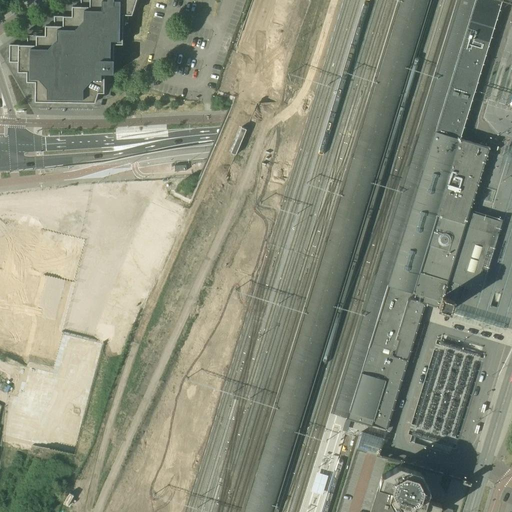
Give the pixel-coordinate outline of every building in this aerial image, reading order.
[(90,0),(90,6),(73,6),(73,16),(71,17),(68,12),(61,18),(64,22),(64,24),(63,25),(46,25),(46,29),(34,29),(34,34),(37,34),(36,44),(19,44),(18,71),(27,71),(27,81),(36,81),(35,91),(44,92),(44,101),(95,102),(99,93),(105,93),(105,73),(114,73),(114,44),(123,44),(124,24),(124,15),(132,15),(137,0),(90,0)] [(435,131),(435,132),(437,133),(414,208),(419,210),(430,213),(437,215),(434,224),(433,228),(431,227),(418,268),(416,275),(414,283),(416,284),(413,292),(406,290),(405,296),(400,295),(396,293),(395,293),(387,321),(384,320),(383,323),(378,322),(370,348),(369,347),(347,419),(352,420),(372,426),(387,430),(396,400),(424,306),(438,309),(450,313),(454,301),(454,300),(453,300),(458,283),(461,284),(470,287),(471,283),(472,280),(485,240),(487,235),(488,232),(481,230),(471,227),(464,225),(488,147),(483,145),(460,138),(482,67),(502,0),(475,0),(440,120),(436,130),(436,131),(435,131)] [(379,136),(382,126),(383,123),(377,121),(373,134),(379,136)] [(242,126),(231,151),(235,153),(236,153),(247,128),(246,127),(242,126)] [(32,198),(24,224),(68,237),(55,281),(43,321),(113,342),(150,216),(180,216),(180,186),(32,198)] [(486,291),(506,223),(477,214),(473,228),(488,232),(487,235),(485,240),(472,280),(471,283),(470,287),(486,291)] [(0,340),(35,350),(43,321),(55,281),(68,237),(24,224),(0,222),(0,340)] [(504,324),(456,309),(453,319),(501,334),(504,324)] [(451,447),(458,449),(481,353),(437,342),(412,443),(449,451),(451,447)] [(289,425),(296,402),(288,399),(281,423),(289,425)] [(351,420),(346,419),(342,430),(347,432),(351,420)] [(364,431),(359,448),(382,455),(387,437),(364,431)] [(401,465),(382,475),(370,511),(440,511),(441,511),(442,507),(441,504),(444,494),(438,483),(441,473),(430,469),(402,461),(401,465)]
